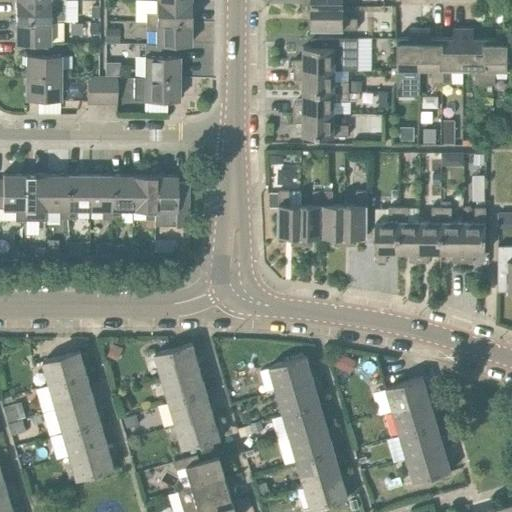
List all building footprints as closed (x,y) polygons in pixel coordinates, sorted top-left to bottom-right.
[(65,0),(15,0),(15,21),(59,21),(65,21),(65,0)] [(191,1),(156,0),(156,13),(146,13),(146,22),(190,22),(191,1)] [(89,18),(98,18),(98,5),(89,5),(89,18)] [(343,7),(303,6),(303,16),(313,16),(313,29),(358,30),(358,19),(343,19),(343,7)] [(65,21),(59,21),(15,21),(15,43),(32,43),(49,43),(59,43),(65,43),(65,21)] [(88,33),(98,33),(98,22),(88,22),(88,33)] [(190,22),(146,22),(146,31),(156,31),(156,44),(172,44),(190,45),(190,23),(190,22)] [(119,29),(105,28),(105,43),(119,43),(119,29)] [(421,69),(421,28),(411,28),(411,38),(398,38),(398,83),(410,83),(410,69),(421,69)] [(441,83),(442,38),(431,38),(431,28),(421,28),(421,69),(433,69),(432,83),(441,83)] [(463,70),(465,29),(454,28),(454,38),(442,38),(441,83),(450,83),(451,69),(463,70)] [(485,84),(487,38),(474,38),(474,29),(465,29),(463,70),(476,70),(475,84),(485,84)] [(487,38),(485,84),(495,84),(496,70),(508,70),(508,29),(498,29),(497,38),(487,38)] [(295,59),(294,69),(330,70),(330,72),(358,72),(358,38),(313,38),(312,47),(304,47),(304,59),(295,59)] [(49,43),(32,43),(32,54),(26,54),(26,77),(60,77),(60,54),(59,54),(59,43),(49,43)] [(172,44),(156,44),(146,44),(146,55),(144,55),(144,78),(178,78),(179,55),(172,55),(172,44)] [(123,73),(122,60),(109,61),(109,73),(123,73)] [(330,70),(294,69),(294,79),(304,79),(304,91),(345,92),(345,82),(330,81),(330,72),(330,70)] [(60,77),(26,77),(26,99),(60,99),(60,77)] [(87,103),(99,103),(99,77),(87,77),(87,103)] [(105,77),(105,103),(117,103),(117,77),(105,77)] [(178,78),(144,78),(133,77),(133,100),(144,100),(178,100),(178,78)] [(361,80),(349,80),(349,91),(361,91),(361,80)] [(345,92),(304,91),(304,103),(294,102),(294,113),(330,113),(330,101),(345,101),(345,92)] [(387,92),(375,92),(375,105),(387,105),(387,92)] [(330,113),(294,113),(294,123),(304,123),(303,135),(345,136),(345,125),(330,125),(330,113)] [(443,131),(454,131),(454,120),(443,120),(443,131)] [(401,127),(401,139),(413,139),(413,127),(401,127)] [(423,142),(436,142),(436,128),(423,128),(423,142)] [(474,153),(474,162),(485,162),(485,153),(474,153)] [(269,154),(269,163),(282,163),(282,154),(269,154)] [(23,220),(24,174),(2,174),(2,180),(0,180),(0,207),(2,207),(2,208),(15,208),(14,220),(23,220)] [(45,219),(46,174),(24,174),(23,220),(45,219)] [(67,219),(67,175),(47,175),(47,174),(46,174),(45,219),(46,225),(59,225),(59,219),(67,219)] [(89,209),(89,175),(67,175),(67,219),(77,219),(77,209),(89,209)] [(110,219),(111,175),(89,175),(89,209),(102,209),(102,219),(110,219)] [(132,209),(132,175),(111,175),(110,219),(120,219),(120,209),(132,209)] [(155,210),(155,176),(155,175),(132,175),(132,209),(132,210),(145,210),(145,220),(154,220),(155,210)] [(155,176),(155,210),(154,220),(154,225),(188,225),(188,209),(188,182),(177,182),(177,176),(155,176)] [(473,184),(485,184),(485,176),(473,176),(473,184)] [(288,245),(301,245),(302,204),(303,190),(291,190),(279,190),(279,235),(288,236),(288,245)] [(302,204),(301,245),(312,245),(312,236),(323,236),(324,191),(314,190),(314,204),(302,204)] [(324,191),(323,236),(335,236),(335,245),(345,246),(345,205),(334,205),(334,191),(324,191)] [(345,205),(345,246),(354,246),(354,236),(367,236),(368,191),(357,191),(357,205),(345,205)] [(387,252),(398,252),(400,207),(390,206),(389,221),(376,221),(375,261),(387,262),(387,252)] [(400,207),(398,252),(410,252),(410,262),(419,262),(421,221),(409,221),(410,207),(400,207)] [(421,221),(419,262),(430,262),(430,252),(442,252),(442,207),(432,207),(432,221),(421,221)] [(442,207),(442,252),(453,252),(453,262),(464,262),(464,222),(452,221),(452,207),(442,207)] [(464,222),(464,262),(473,262),(473,253),(485,253),(486,208),(476,208),(475,222),(464,222)] [(67,219),(59,219),(59,225),(59,231),(67,231),(67,219)] [(174,253),(174,239),(158,239),(158,253),(174,253)] [(109,255),(110,242),(101,242),(96,246),(96,255),(109,255)] [(79,254),(79,245),(67,245),(67,254),(79,254)] [(122,255),(122,245),(112,245),(112,255),(122,255)] [(122,346),(113,342),(107,356),(117,360),(122,346)] [(155,353),(162,378),(199,367),(192,343),(155,353)] [(43,361),(50,386),(87,375),(80,350),(43,361)] [(333,365),(343,370),(350,358),(340,352),(333,365)] [(277,391),(313,380),(306,356),(269,366),(277,391)] [(199,367),(162,378),(169,401),(206,390),(199,367)] [(87,375),(50,386),(57,409),(94,398),(87,375)] [(386,387),(393,412),(430,401),(423,376),(386,387)] [(284,414),(320,403),(313,380),(277,391),(284,414)] [(206,390),(169,401),(176,424),(213,413),(206,390)] [(94,398),(57,409),(64,432),(101,422),(94,398)] [(133,409),(127,398),(116,403),(122,415),(133,409)] [(430,401),(393,412),(400,435),(437,424),(430,401)] [(9,422),(20,419),(15,403),(4,406),(9,422)] [(290,437),(327,426),(320,403),(284,414),(290,437)] [(44,422),(41,413),(32,416),(26,418),(26,420),(33,418),(35,424),(44,422)] [(213,413),(176,424),(183,449),(220,438),(213,413)] [(136,414),(125,418),(127,427),(139,424),(136,414)] [(22,419),(9,423),(13,435),(25,431),(22,419)] [(101,422),(64,432),(71,456),(108,445),(101,422)] [(259,423),(251,426),(254,433),(261,431),(259,423)] [(253,432),(250,424),(238,427),(241,436),(253,432)] [(437,424),(400,435),(407,458),(444,447),(437,424)] [(297,460),(334,449),(327,426),(290,437),(297,460)] [(108,445),(71,456),(77,479),(115,468),(108,445)] [(444,447),(407,458),(414,482),(451,472),(444,447)] [(304,483),(341,472),(334,449),(297,460),(304,483)] [(192,488),(225,478),(219,456),(200,462),(198,454),(174,461),(177,470),(186,467),(192,485),(192,488)] [(348,497),(341,472),(304,483),(311,508),(348,497)] [(232,499),(225,478),(192,488),(192,485),(177,489),(183,511),(198,511),(199,511),(199,509),(232,499)] [(257,485),(262,495),(271,491),(266,481),(257,485)] [(0,511),(13,508),(6,485),(0,486),(0,511)] [(199,509),(199,511),(235,511),(232,499),(199,509)] [(356,499),(350,501),(352,510),(359,508),(356,499)]
